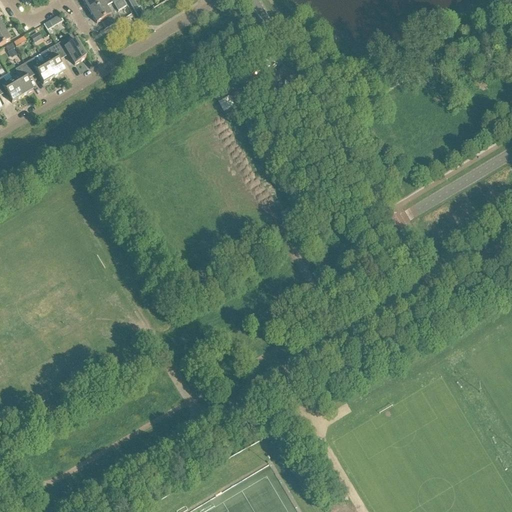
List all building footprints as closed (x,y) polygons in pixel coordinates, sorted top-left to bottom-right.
[(103,5),(100,0),(92,0),(84,5),(90,15),(104,7),(103,5)] [(111,17),(106,9),(113,5),(110,0),(103,5),(104,7),(90,15),(97,26),(111,17)] [(140,10),(134,14),(137,20),(143,17),(140,10)] [(59,18),(49,24),(52,31),(63,25),(59,18)] [(102,26),(105,31),(114,26),(111,21),(102,26)] [(0,48),(10,42),(3,32),(0,33),(0,48)] [(34,46),(42,42),(38,35),(30,39),(34,46)] [(85,61),(80,52),(82,51),(77,43),(75,44),(68,48),(65,42),(55,48),(62,58),(67,55),(74,68),(85,61)] [(57,62),(62,58),(55,48),(46,53),(50,59),(43,63),(54,80),(64,74),(57,62)] [(11,61),(17,57),(13,51),(7,55),(11,61)] [(54,80),(43,63),(37,66),(33,61),(24,66),(31,77),(36,74),(43,86),(54,80)] [(33,92),(25,80),(31,77),(24,66),(15,72),(18,78),(12,81),(22,99),(33,92)] [(22,99),(12,81),(5,85),(2,79),(0,80),(0,95),(4,93),(12,105),(22,99)]
